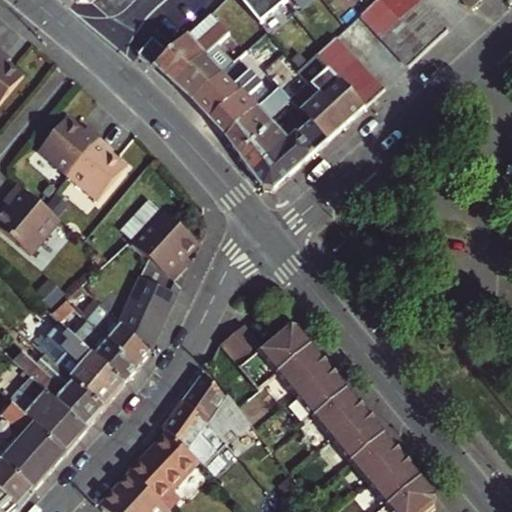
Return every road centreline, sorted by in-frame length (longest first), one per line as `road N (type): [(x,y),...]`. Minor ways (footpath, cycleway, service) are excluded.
road 1 (residential): [(269,239),(495,511)]
road 2 (residential): [(269,239),(232,269),(162,393),(65,500)]
road 3 (residential): [(511,27),(269,239)]
road 4 (residential): [(93,51),(164,116),(269,239)]
